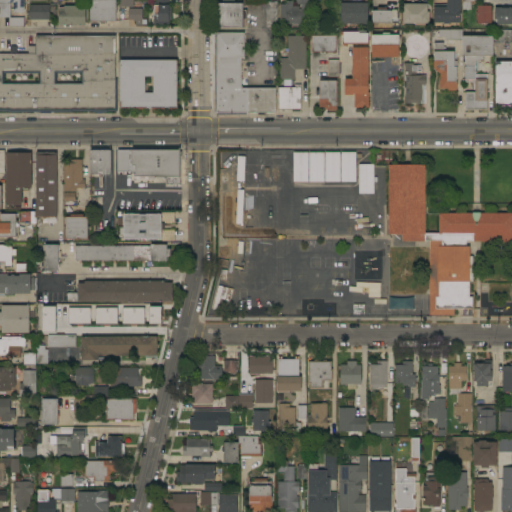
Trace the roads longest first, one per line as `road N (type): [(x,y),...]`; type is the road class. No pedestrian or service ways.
road 1 (residential): [(182,331),(511,334)]
road 2 (tertiary): [(279,131),(511,130)]
road 3 (tertiary): [(182,331),(196,272),(198,131)]
road 4 (tertiary): [(137,511),(182,331)]
road 5 (tertiary): [(198,131),(197,0)]
